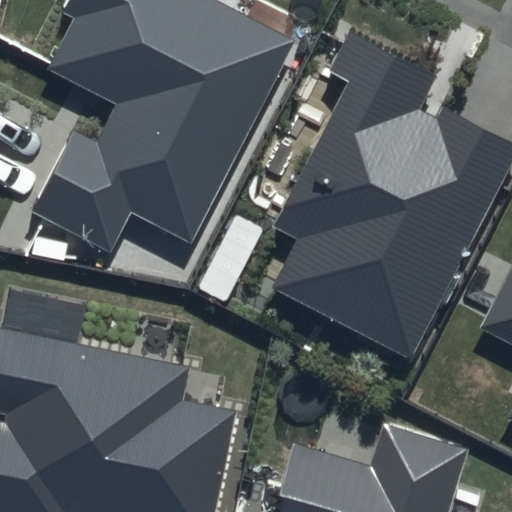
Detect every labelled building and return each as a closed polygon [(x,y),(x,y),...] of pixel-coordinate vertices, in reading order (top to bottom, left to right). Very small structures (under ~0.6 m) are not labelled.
[(302,49),(209,0),(68,0),(62,11),(78,20),(50,72),(121,110),(98,152),(73,139),(32,216),(111,258),(133,217),(195,250),(302,49)] [(439,82),(350,37),(328,80),(349,90),(275,234),(300,247),(274,298),(415,370),(511,180),(511,145),(444,111),(436,126),(421,118),(439,82)] [(511,277),(482,335),(511,350),(511,412),(506,424),(511,427),(511,277)] [(191,373),(0,333),(0,511),(220,511),(240,418),(184,406),(191,373)] [(365,452),(290,430),(267,506),(286,511),(461,511),(440,506),(461,436),(377,411),(365,452)]
